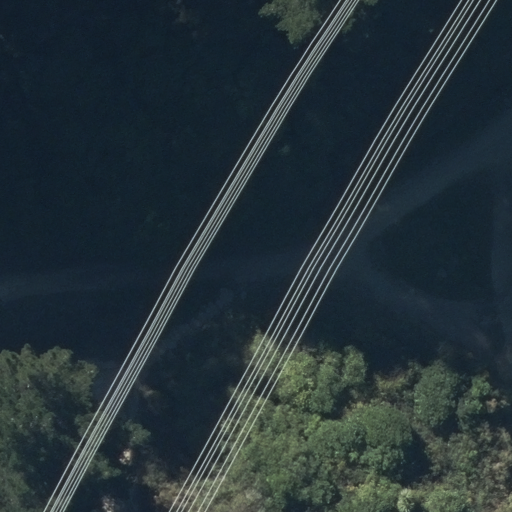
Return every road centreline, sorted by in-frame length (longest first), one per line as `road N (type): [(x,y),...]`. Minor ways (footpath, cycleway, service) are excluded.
road 1 (track): [(511,115),(462,169),(362,228),(245,273),(0,288)]
road 2 (track): [(245,273),(336,276),(409,301),(485,342),(511,370)]
road 3 (track): [(511,150),(500,179),(498,248),(511,311)]
